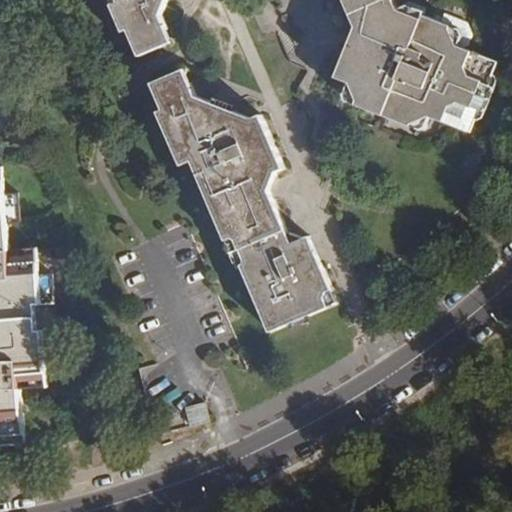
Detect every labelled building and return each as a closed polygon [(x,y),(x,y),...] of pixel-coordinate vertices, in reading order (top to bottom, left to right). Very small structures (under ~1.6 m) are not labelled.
[(118,0),(120,2),(115,4),(127,32),(130,31),(142,57),(176,42),(166,19),(172,0),(118,0)] [(346,0),(358,25),(339,78),(352,82),(361,103),(359,107),(387,118),(388,114),(412,125),(433,116),(474,133),(482,114),(489,116),(501,87),(494,85),(503,62),(461,45),(452,24),(430,17),(426,7),(415,3),(402,8),(398,0),(346,0)] [(200,95),(188,68),(156,83),(168,109),(161,112),(184,166),(195,161),(271,332),(331,305),(327,296),(336,292),(311,237),(296,244),(274,195),(284,171),(260,117),(252,120),(200,95)] [(0,444),(1,444),(0,429),(0,422),(26,420),(21,375),(51,372),(47,330),(40,331),(38,304),(45,303),(41,260),(12,263),(5,179),(0,179),(0,444)] [(342,352),(334,324),(302,333),(309,360),(342,352)] [(186,409),(184,403),(169,407),(175,429),(190,425),(186,409)] [(208,403),(186,409),(190,425),(211,419),(208,403)]
